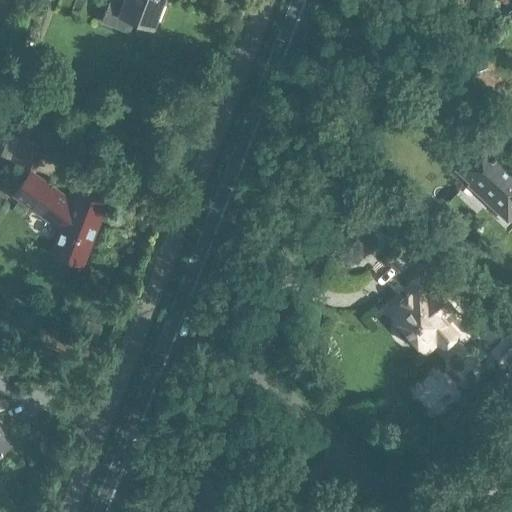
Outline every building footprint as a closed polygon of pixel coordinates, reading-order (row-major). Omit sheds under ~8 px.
[(133,20),(152,27),(162,0),(121,0),(121,1),(119,0),(108,0),(100,21),(128,31),(133,20)] [(43,146),(21,137),(13,158),(35,167),(43,146)] [(504,162),(481,140),(456,166),(491,199),(489,201),(507,218),(511,212),(511,165),(506,160),(504,162)] [(70,189),(67,198),(30,172),(14,194),(60,227),(51,251),(81,262),(104,202),(70,189)] [(448,257),(446,263),(448,268),(454,271),(459,271),(464,267),(464,259),(462,255),(456,253),(451,254),(448,257)] [(398,296),(384,308),(399,324),(398,326),(397,330),(398,334),(401,337),(405,339),(409,338),(411,337),(426,354),(438,343),(441,347),(459,331),(449,320),(445,315),(454,307),(455,306),(435,284),(425,292),(415,280),(406,289),(407,290),(399,298),(398,296)] [(499,364),(511,352),(511,327),(487,350),(499,364)] [(0,450),(9,445),(0,431),(0,450)]
